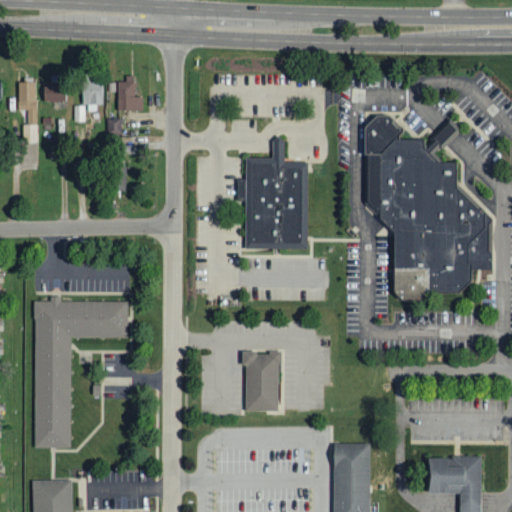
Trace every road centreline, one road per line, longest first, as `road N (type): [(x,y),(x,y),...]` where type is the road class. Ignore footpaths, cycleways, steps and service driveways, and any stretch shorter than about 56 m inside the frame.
road 1 (secondary): [(511,28),(0,13)]
road 2 (residential): [(170,511),(175,226)]
road 3 (residential): [(175,226),(176,23)]
road 4 (residential): [(0,229),(175,226)]
